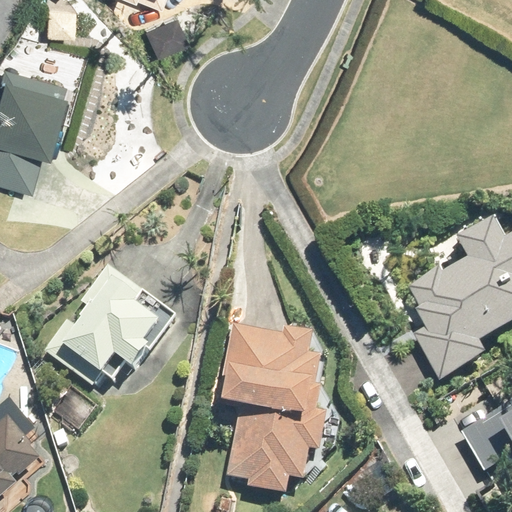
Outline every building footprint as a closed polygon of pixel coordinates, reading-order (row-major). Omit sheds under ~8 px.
[(45,5),(45,30),(73,30),(72,4),(45,5)] [(142,24),(153,48),(184,33),(172,9),(142,24)] [(63,80),(0,63),(0,64),(0,179),(29,188),(41,147),(45,149),(63,80)] [(427,326),(416,332),(441,379),(489,352),(483,341),(511,323),(511,235),(510,237),(497,217),(461,237),(472,258),(446,273),(442,268),(411,286),(422,305),(418,308),(427,326)] [(81,315),(83,317),(77,325),(68,319),(45,350),(93,386),(103,371),(114,380),(128,361),(134,366),(150,344),(145,340),(160,318),(137,301),(145,290),(109,264),(82,301),(89,305),(81,315)] [(309,351),(313,330),(284,325),(283,332),(234,321),(223,376),(228,377),(224,399),(241,403),(227,475),(249,479),(248,486),(287,492),(290,476),(305,479),(310,449),(321,451),(327,412),(318,411),(324,384),(320,382),(325,355),(309,351)] [(82,433),(103,408),(75,385),(54,410),(82,433)] [(203,403),(200,417),(217,421),(220,408),(216,407),(218,397),(210,395),(208,404),(203,403)] [(0,492),(12,483),(7,477),(13,472),(15,475),(35,456),(27,448),(30,445),(22,436),(32,428),(5,398),(0,402),(0,492)] [(511,398),(464,427),(487,469),(511,455),(511,398)] [(53,432),(58,445),(68,442),(64,428),(53,432)]
